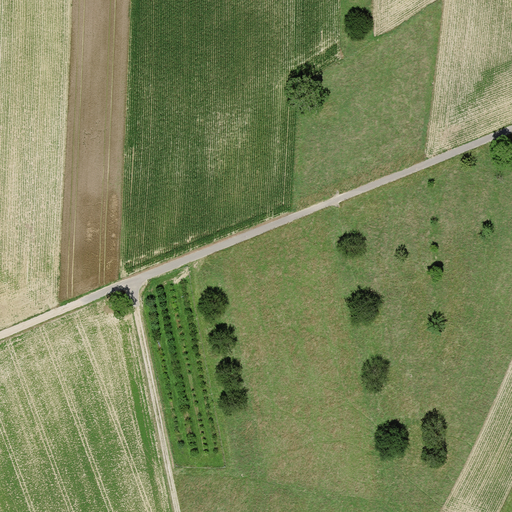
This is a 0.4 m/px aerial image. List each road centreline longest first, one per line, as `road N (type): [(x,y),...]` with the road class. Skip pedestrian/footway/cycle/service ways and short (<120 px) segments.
road 1 (track): [(0,336),(511,128)]
road 2 (track): [(189,511),(137,281)]
